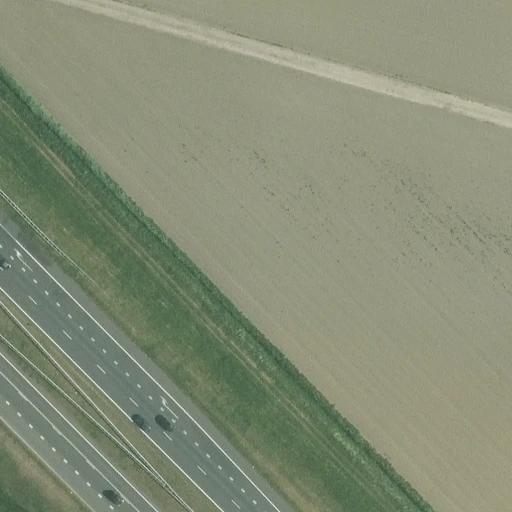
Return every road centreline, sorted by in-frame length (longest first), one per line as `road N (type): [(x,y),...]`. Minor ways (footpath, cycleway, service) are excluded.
road 1 (track): [(56,0),(511,124)]
road 2 (motorway): [(244,511),(0,266)]
road 3 (motorway): [(0,372),(138,511)]
